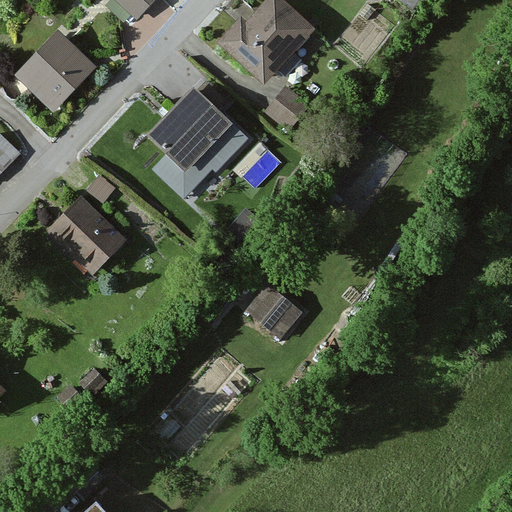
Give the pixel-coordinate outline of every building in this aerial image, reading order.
[(113,0),(136,20),(154,0),(113,0)] [(243,20),(222,45),(271,86),(318,29),(283,0),(273,0),(251,27),(243,20)] [(394,0),(412,13),(421,0),(394,0)] [(64,34),(19,77),(57,117),(102,74),(64,34)] [(287,80),(266,106),(283,120),(304,95),(287,80)] [(225,100),(205,81),(193,93),(214,111),(225,100)] [(193,93),(144,141),(163,158),(153,169),(183,197),(211,168),(214,170),(245,139),(214,111),(193,93)] [(0,129),(0,170),(21,149),(0,129)] [(80,198),(46,234),(94,280),(128,244),(80,198)] [(304,312),(270,284),(245,313),(278,342),(304,312)] [(0,377),(0,403),(13,390),(0,377)]
